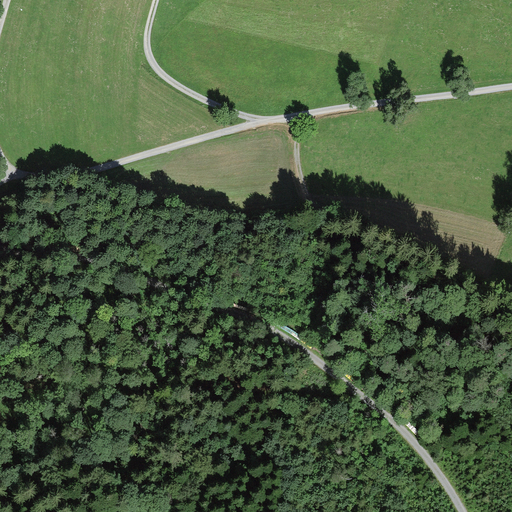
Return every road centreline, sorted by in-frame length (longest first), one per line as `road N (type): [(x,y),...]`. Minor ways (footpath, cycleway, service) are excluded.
road 1 (track): [(464,511),(396,421),(289,337),(120,266),(0,247)]
road 2 (residential): [(511,86),(262,121),(71,174),(31,177)]
road 3 (track): [(294,115),(312,206),(511,308)]
road 4 (track): [(152,0),(145,49),(156,70),(190,94),(262,121)]
